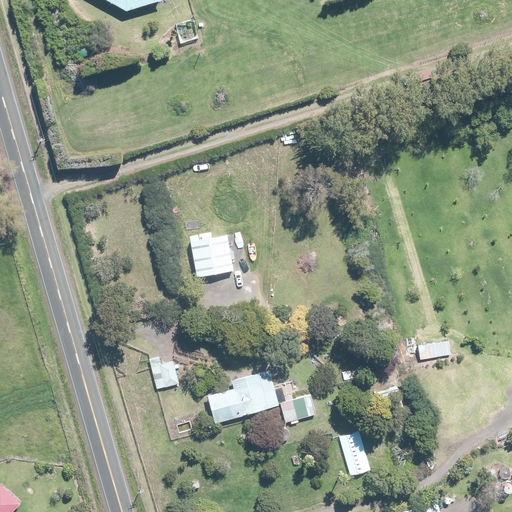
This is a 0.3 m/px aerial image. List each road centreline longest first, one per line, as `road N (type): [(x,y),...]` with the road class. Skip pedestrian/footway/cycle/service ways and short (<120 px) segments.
road 1 (unknown): [(27,188),(511,35)]
road 2 (tertiary): [(0,91),(121,511)]
road 3 (unknown): [(302,511),(421,475),(507,395)]
